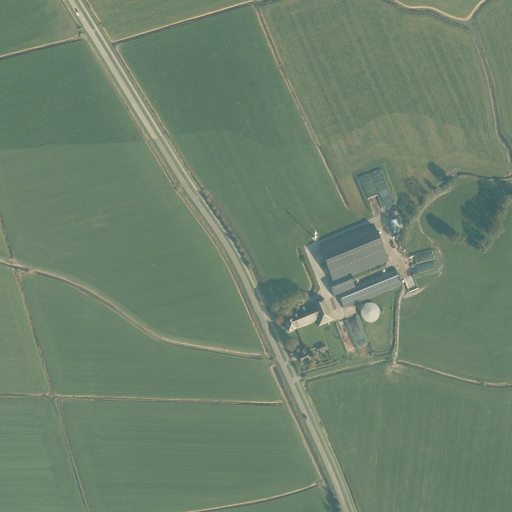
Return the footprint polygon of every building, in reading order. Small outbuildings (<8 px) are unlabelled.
[(334,297),(338,295),(344,309),(402,286),(395,270),(354,287),(350,277),(388,262),(387,260),(386,257),(373,226),(319,249),(332,281),(328,283),(334,297)] [(425,263),(413,266),(415,274),(436,270),(434,260),(434,261),(432,253),(423,255),(425,263)] [(319,327),(334,321),(325,300),(310,306),(312,309),(308,310),(309,313),(298,317),(297,314),(291,317),(292,320),(284,323),(289,333),(317,321),(319,327)] [(361,311),(361,314),(361,316),(362,319),(364,321),(366,322),(369,323),(371,323),(374,322),(376,321),(378,319),(379,316),(380,314),(379,311),(378,309),(376,307),(374,305),(371,304),(369,304),(366,305),(364,307),(362,309),(361,311)] [(308,360),(314,357),(313,354),(306,357),(304,351),(300,353),(302,358),(300,359),(302,365),(309,362),(308,360)]
